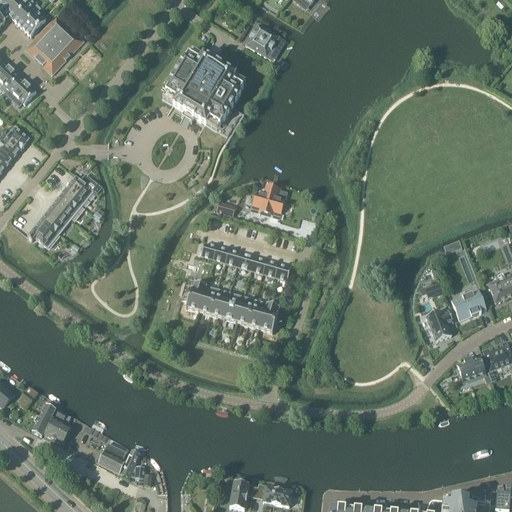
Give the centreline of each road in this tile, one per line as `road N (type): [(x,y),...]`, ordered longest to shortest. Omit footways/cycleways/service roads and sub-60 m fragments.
road 1 (unclassified): [(377,416),(284,412),(178,388),(71,322),(0,265)]
road 2 (residential): [(0,225),(182,0)]
road 3 (residential): [(511,482),(396,502),(324,498),(323,511)]
road 4 (residential): [(154,511),(145,498),(0,427)]
road 5 (residential): [(511,324),(460,355),(401,408),(377,416)]
